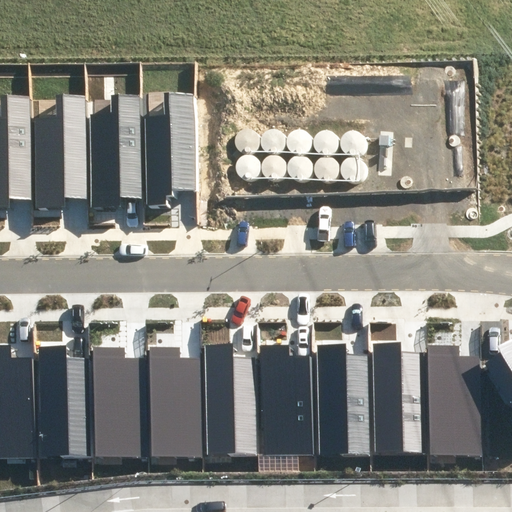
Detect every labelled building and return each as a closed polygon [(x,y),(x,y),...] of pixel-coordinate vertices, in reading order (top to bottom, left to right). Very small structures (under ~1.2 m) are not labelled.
[(35,207),(65,206),(65,197),(86,197),(86,94),(57,95),(57,117),(34,117),(35,207)] [(173,199),(176,199),(176,193),(194,192),(193,94),(167,94),(167,117),(146,118),(148,208),(173,208),(173,199)] [(0,207),(10,207),(10,198),(30,198),(30,95),(1,95),(2,117),(0,117),(0,207)] [(88,207),(119,207),(119,198),(140,198),(139,95),(111,95),(111,117),(88,117),(88,207)] [(254,129),(250,128),(245,128),(241,129),(238,132),(235,136),(235,140),(235,145),(237,149),(240,151),(244,153),(248,153),(252,153),(256,151),(258,148),(260,144),(260,140),(260,136),(257,132),(254,129)] [(280,129),(276,128),(271,128),(267,129),(264,132),(262,136),(261,140),(261,144),(263,148),(266,151),(270,153),(274,153),(278,152),(282,150),(285,147),(286,144),(287,140),(286,136),(283,132),(280,129)] [(306,130),(302,129),(297,129),(293,130),(290,133),(287,137),(287,141),(287,146),(289,149),(292,152),(296,154),(300,154),(304,154),(308,152),(310,149),(312,145),(312,141),(311,137),(309,133),(306,130)] [(333,132),(328,130),(324,130),(320,132),(317,134),(314,138),(313,143),(314,147),(316,151),(319,154),(323,155),(327,156),(331,155),(335,153),(337,150),(339,146),(339,142),(338,138),(336,134),(333,132)] [(361,132),(357,130),(352,130),(348,132),(345,135),(343,138),(342,143),(342,147),(345,151),(347,154),(351,155),(355,156),(359,155),(363,153),(366,150),(367,146),(368,142),(367,138),(364,134),(361,132)] [(254,155),(250,154),(246,154),(242,156),(238,158),(236,162),(235,166),(236,171),(238,175),(241,177),(245,179),(249,180),(253,179),(256,177),(259,174),(261,170),(261,166),(260,162),(258,158),(254,155)] [(280,156),(276,154),(272,154),(268,156),(264,159),(262,163),(261,167),(262,171),(264,175),(267,178),(271,179),(275,180),(279,179),(282,177),(285,174),(286,170),(287,166),(286,162),(284,159),(280,156)] [(306,156),(302,155),(298,155),(293,156),(290,159),(288,163),(287,167),(288,172),(290,176),(293,178),(296,180),(300,180),(304,180),(308,178),(311,175),(312,171),(313,167),(312,163),(310,159),(306,156)] [(333,157),(329,156),(325,156),(320,157),(317,160),(315,164),(314,168),(315,173),(317,176),(320,179),(323,181),(327,181),(331,181),(335,179),(338,175),(339,172),(340,168),(339,164),(337,160),(333,157)] [(368,168),(367,164),(364,160),(360,158),(356,157),(351,157),(347,159),(344,161),(341,165),(340,170),(341,174),(343,178),(346,182),(350,183),(355,184),(359,183),(363,181),(366,177),(368,173),(368,168)] [(511,404),(511,339),(498,347),(501,352),(486,364),(511,404)] [(376,454),(425,453),(423,353),(401,352),(401,342),(373,343),(376,454)] [(320,456),(370,455),(368,357),(346,356),(346,343),(318,345),(320,456)] [(207,456),(257,456),(255,357),(233,356),(233,344),(205,345),(207,456)] [(0,457),(34,457),(33,356),(13,356),(13,346),(0,345),(0,457)] [(261,453),(310,453),(310,356),(290,356),(290,345),(261,345),(261,453)] [(40,459),(89,458),(87,358),(66,359),(65,346),(38,347),(40,459)] [(429,454),(479,454),(479,357),(459,357),(459,346),(429,346),(429,454)] [(93,454),(143,454),(143,357),(123,357),(123,347),(93,347),(93,454)] [(150,455),(200,455),(200,358),(180,358),(180,347),(150,347),(150,455)]
